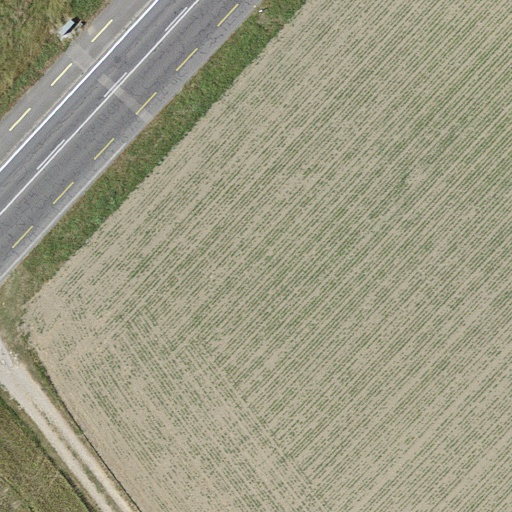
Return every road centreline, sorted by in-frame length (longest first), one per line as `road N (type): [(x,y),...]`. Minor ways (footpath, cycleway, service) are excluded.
road 1 (primary): [(0,221),(207,0)]
road 2 (track): [(0,351),(118,511)]
